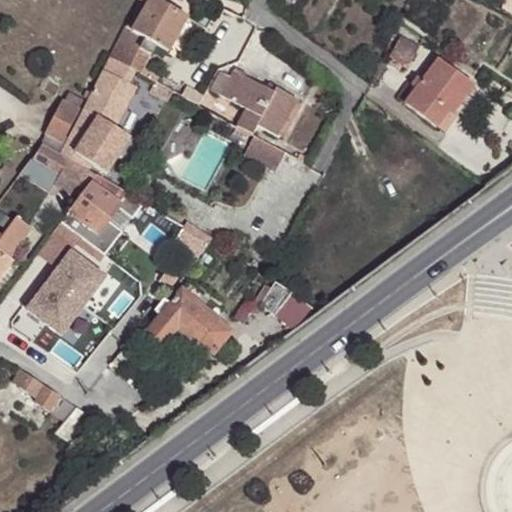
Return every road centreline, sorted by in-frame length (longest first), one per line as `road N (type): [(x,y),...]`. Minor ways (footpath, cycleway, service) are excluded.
road 1 (tertiary): [(99,511),(511,209)]
road 2 (unknown): [(362,87),(309,209),(283,237),(242,239),(154,206)]
road 3 (residential): [(362,87),(261,17),(268,0)]
